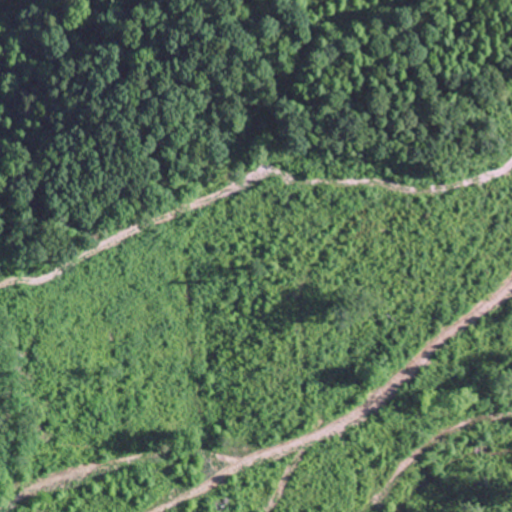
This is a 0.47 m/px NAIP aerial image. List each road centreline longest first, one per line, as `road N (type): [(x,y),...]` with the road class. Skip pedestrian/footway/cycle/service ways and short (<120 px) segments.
road 1 (residential): [(447,511),(500,287),(484,275),(396,319),(313,311),(267,247),(294,120),(347,0)]
road 2 (residential): [(0,508),(42,481),(123,464),(189,431)]
